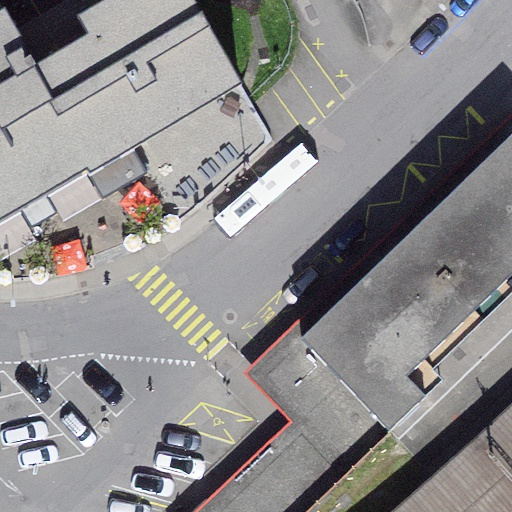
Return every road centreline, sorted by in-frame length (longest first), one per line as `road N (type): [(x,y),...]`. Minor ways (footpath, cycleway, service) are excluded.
road 1 (residential): [(511,6),(180,306)]
road 2 (residential): [(70,511),(176,394),(180,306)]
road 3 (residential): [(0,332),(41,334),(180,306)]
